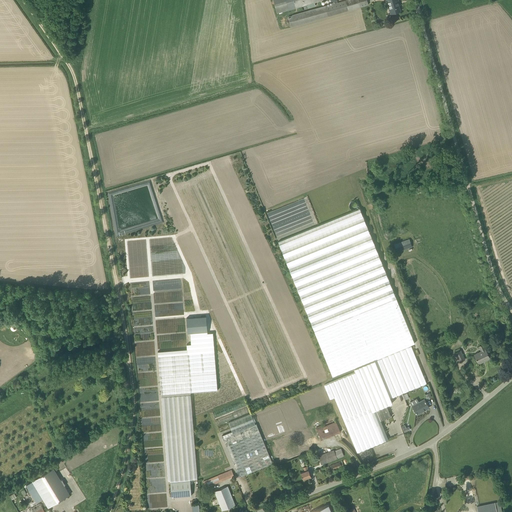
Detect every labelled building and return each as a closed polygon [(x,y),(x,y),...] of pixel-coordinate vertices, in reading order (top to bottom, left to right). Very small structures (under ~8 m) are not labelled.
[(272,0),(276,14),(278,13),(281,12),(295,8),(307,5),(308,7),(315,5),(314,3),(323,0),(331,0),(333,5),(288,18),(291,27),(364,6),(368,5),(366,0),(350,0),(338,4),(336,0),(272,0)] [(400,11),(398,2),(399,2),(398,0),(386,0),(388,6),(390,5),(392,13),(400,11)] [(355,209),(358,203),(352,200),(350,206),(355,209)] [(355,448),(357,453),(389,440),(381,420),(391,416),(387,405),(393,402),(391,398),(426,383),(411,345),(415,343),(396,298),(360,208),(278,242),(289,269),(332,376),(353,368),(355,372),(324,385),(330,399),(334,397),(355,448)] [(409,239),(394,244),(397,252),(412,247),(409,239)] [(205,316),(187,318),(188,333),(206,332),(205,316)] [(485,350),(483,345),(479,347),(481,352),(474,355),(479,364),(490,358),(486,350),(485,350)] [(168,481),(170,481),(190,479),(198,478),(187,349),(158,351),(168,481)] [(460,350),(455,353),(460,362),(465,359),(460,350)] [(94,359),(89,361),(91,366),(93,372),(98,370),(94,360),(94,359)] [(417,414),(423,411),(423,410),(429,407),(424,399),(420,402),(412,406),(417,414)] [(215,418),(246,406),(244,400),(213,412),(215,418)] [(218,425),(250,413),(248,407),(216,420),(218,425)] [(273,463),(271,459),(256,424),(251,413),(229,422),(232,431),(222,435),(239,477),(273,463)] [(321,441),(341,432),(336,421),(323,427),(322,425),(316,428),(321,441)] [(313,439),(281,448),(284,458),(316,449),(313,439)] [(334,451),(334,450),(318,456),(321,465),(344,456),(341,449),(334,451)] [(368,459),(368,458),(368,456),(367,455),(366,454),(365,453),(364,453),(363,452),(362,452),(361,452),(360,453),(359,453),(358,454),(357,455),(356,456),(356,457),(356,459),(356,460),(356,461),(357,462),(358,463),(360,464),(361,464),(362,464),(364,464),(365,463),(366,463),(367,462),(367,460),(368,459)] [(328,472),(339,467),(343,466),(342,461),(325,468),(327,472),(328,471),(328,472)] [(308,470),(307,467),(303,468),(304,471),(301,473),(303,479),(311,476),(309,470),(308,470)] [(48,507),(70,494),(54,468),(32,481),(48,507)] [(205,487),(234,476),(232,470),(218,475),(217,474),(203,480),(205,487)] [(191,495),(190,479),(170,481),(171,497),(191,495)] [(222,510),(235,505),(227,487),(214,492),(222,510)] [(496,511),(495,503),(495,502),(477,506),(477,511),(496,511)] [(33,511),(45,511),(40,503),(31,509),(33,511)]
